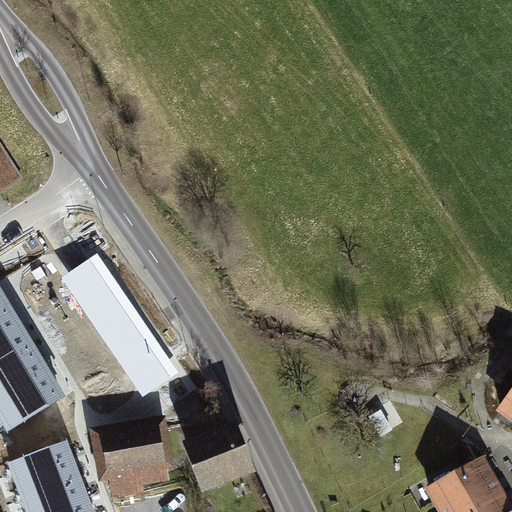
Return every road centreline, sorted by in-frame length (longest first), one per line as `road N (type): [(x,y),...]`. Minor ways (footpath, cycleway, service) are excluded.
road 1 (tertiary): [(299,511),(229,371),(93,167)]
road 2 (tertiary): [(93,167),(68,95),(0,6)]
road 3 (tertiary): [(0,48),(36,114),(93,167)]
